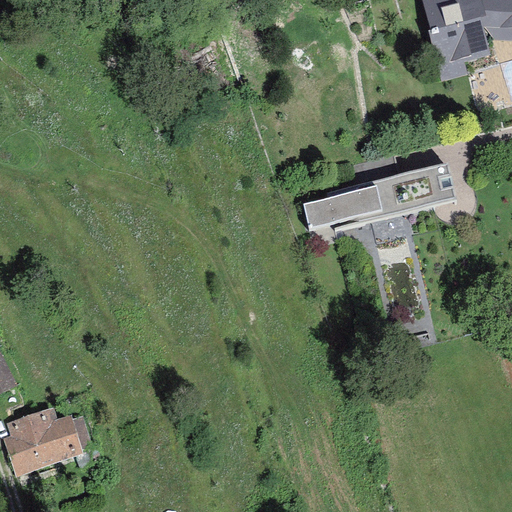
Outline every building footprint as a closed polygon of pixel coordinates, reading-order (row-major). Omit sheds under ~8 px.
[(421,0),(440,82),(466,75),(463,62),(489,55),(486,41),(479,18),(485,16),(480,0),(421,0)] [(511,0),(480,0),(485,16),(479,18),(486,41),(511,40),(511,0)] [(359,190),(303,204),(309,229),(333,224),(335,229),(455,200),(448,163),(358,187),(359,190)] [(0,353),(0,394),(17,385),(0,353)] [(17,477),(82,454),(81,450),(71,420),(70,416),(58,420),(54,408),(6,424),(10,436),(3,439),(17,477)] [(82,417),(71,420),(81,450),(91,447),(82,417)]
